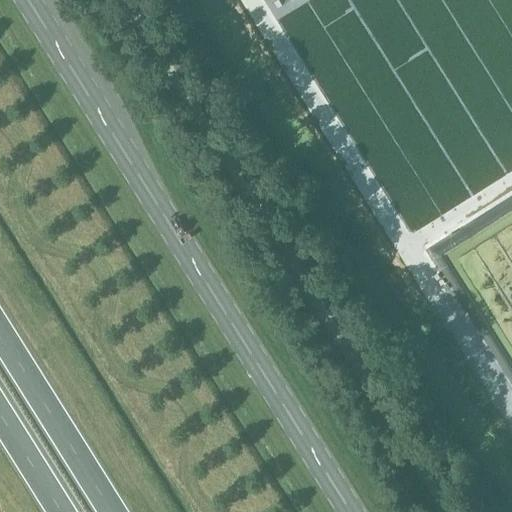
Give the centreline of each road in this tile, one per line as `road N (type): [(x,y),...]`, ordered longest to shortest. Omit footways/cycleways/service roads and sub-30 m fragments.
road 1 (secondary): [(350,511),(27,0)]
road 2 (trunk): [(110,511),(0,333)]
